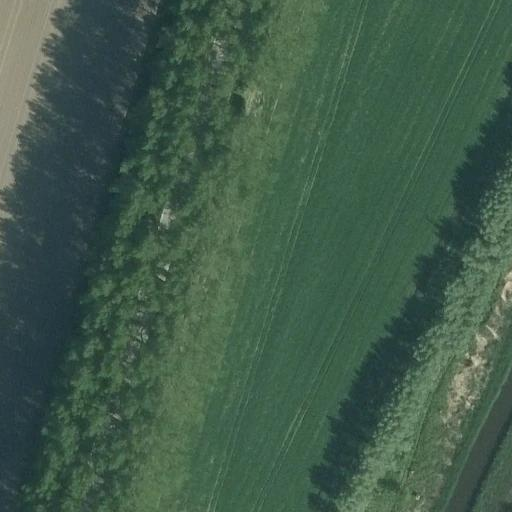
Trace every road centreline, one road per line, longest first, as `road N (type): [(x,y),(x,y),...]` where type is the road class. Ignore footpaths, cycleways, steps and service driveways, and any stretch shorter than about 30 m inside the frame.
road 1 (tertiary): [(84,511),(238,0)]
road 2 (track): [(286,0),(135,511)]
